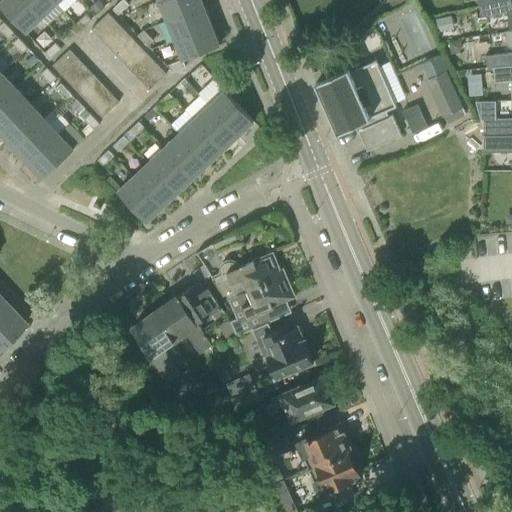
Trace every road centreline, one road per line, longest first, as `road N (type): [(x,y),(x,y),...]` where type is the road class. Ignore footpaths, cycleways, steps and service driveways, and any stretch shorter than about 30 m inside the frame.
road 1 (secondary): [(463,511),(250,0)]
road 2 (residential): [(0,381),(70,311),(138,262)]
road 3 (residential): [(138,262),(0,195)]
road 4 (residential): [(138,262),(264,194)]
